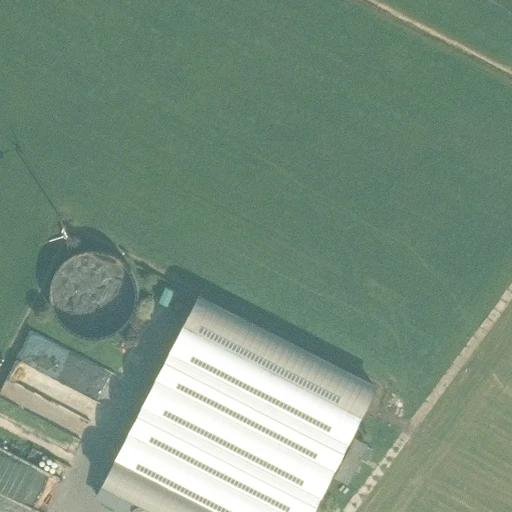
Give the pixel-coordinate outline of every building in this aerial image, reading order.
[(51,277),(64,332),(131,316),(114,247),(71,257),(72,262),(56,266),(59,275),(51,277)] [(311,511),(374,388),(197,298),(96,499),(122,511),(130,511),(136,502),(156,511),(311,511)] [(31,331),(19,351),(29,356),(41,337),(31,331)] [(4,371),(46,391),(54,375),(12,355),(4,371)] [(0,388),(0,394),(81,433),(89,417),(5,377),(0,388)]
